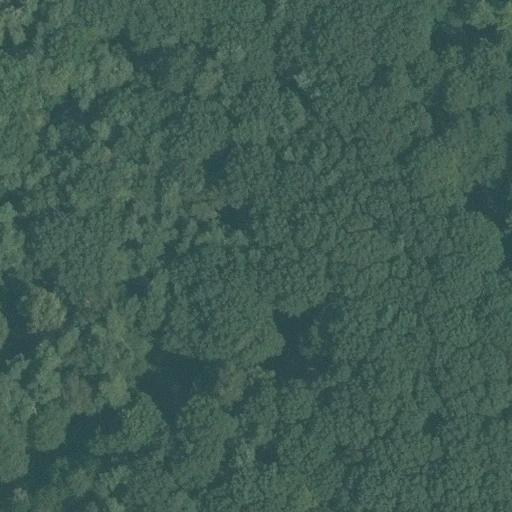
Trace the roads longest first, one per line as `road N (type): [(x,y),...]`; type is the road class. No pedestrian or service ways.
road 1 (track): [(343,0),(511,256)]
road 2 (track): [(0,150),(231,0)]
